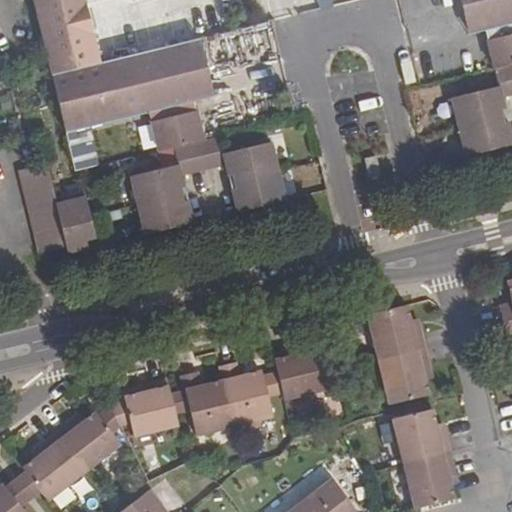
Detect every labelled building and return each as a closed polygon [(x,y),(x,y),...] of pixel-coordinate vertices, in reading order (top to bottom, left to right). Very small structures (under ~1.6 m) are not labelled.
[(51,74),(100,62),(84,0),(32,0),(48,64),(51,74)] [(452,0),(437,0),(439,9),(453,6),(452,0)] [(484,30),(494,69),(511,64),(511,0),(461,0),(470,34),(484,30)] [(51,74),(65,133),(149,112),(159,150),(203,140),(193,101),(211,98),(197,39),(100,62),(51,74)] [(450,98),(465,157),(511,145),(511,137),(510,130),(504,131),(497,103),(503,102),(503,97),(511,94),(511,64),(494,69),(498,87),(450,98)] [(130,176),(144,235),(193,223),(189,207),(184,209),(177,182),(183,180),(182,176),(225,165),(226,169),(232,167),(239,195),(233,197),(237,212),(286,200),(272,142),(224,154),(219,136),(173,147),(178,165),(130,176)] [(364,159),(369,178),(380,175),(375,156),(364,159)] [(65,203),(55,162),(28,169),(44,236),(72,229),(65,203)] [(96,239),(105,236),(93,196),(65,203),(72,229),(75,244),(77,252),(97,246),(96,239)] [(75,244),(72,229),(44,236),(48,252),(75,244)] [(511,304),(500,307),(504,322),(511,320),(511,280),(508,281),(511,297),(511,304)] [(407,306),(368,316),(379,360),(425,349),(419,328),(413,329),(407,306)] [(425,349),(379,360),(389,405),(429,395),(424,371),(430,369),(425,349)] [(274,355),(285,400),(324,390),(315,351),(298,356),(295,350),(274,355)] [(221,368),(235,426),(273,417),(263,373),(238,379),(235,365),(221,368)] [(235,426),(224,382),(200,388),(197,372),(181,376),(185,392),(171,395),(174,411),(189,407),(196,436),(235,426)] [(131,424),(134,437),(178,426),(174,411),(171,395),(167,381),(146,386),(148,394),(125,399),(126,404),(131,424)] [(112,408),(121,427),(131,424),(126,404),(112,408)] [(100,417),(112,434),(121,427),(112,408),(100,417)] [(433,410),(393,420),(404,464),(450,453),(445,432),(438,433),(433,410)] [(56,434),(84,471),(119,443),(112,434),(100,417),(97,412),(78,428),(73,422),(56,434)] [(43,494),(48,500),(84,471),(56,434),(37,449),(42,455),(24,468),(28,474),(43,494)] [(450,453),(404,464),(415,508),(455,498),(449,476),(456,474),(450,453)] [(300,504),(306,511),(357,511),(333,480),(300,504)] [(0,511),(25,511),(23,509),(8,489),(4,484),(0,486),(0,511)] [(167,511),(150,492),(123,511),(167,511)]
